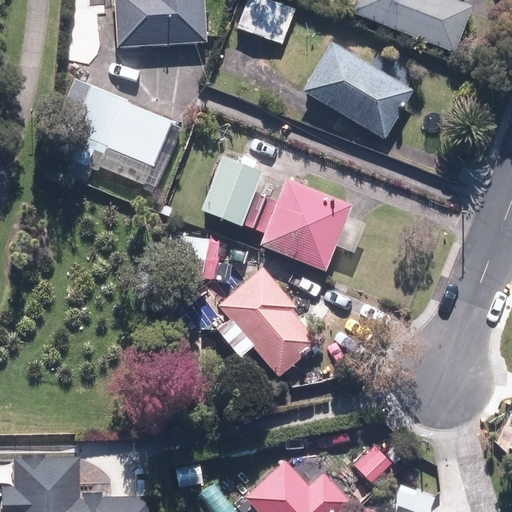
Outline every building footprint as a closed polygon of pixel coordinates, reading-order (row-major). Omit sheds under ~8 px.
[(111,0),(115,49),(205,43),(205,39),(216,39),(214,8),(203,8),(202,0),(111,0)] [(294,10),(264,0),(245,0),(235,29),(281,46),(294,10)] [(355,0),(350,13),(452,54),(470,10),(446,0),(355,0)] [(412,92),(329,44),(300,93),(383,141),(412,92)] [(93,177),(138,196),(169,124),(125,106),(127,102),(74,80),(54,126),(68,132),(58,156),(61,158),(58,167),(82,177),(86,168),(95,172),(93,177)] [(260,172),(219,156),(198,213),(239,228),(239,226),(252,192),(260,172)] [(324,272),(349,206),(282,180),(274,201),(261,235),(257,246),(324,272)] [(261,235),(274,201),(252,192),(239,226),(261,235)] [(259,269),(215,306),(276,377),(314,344),(287,313),(293,308),(259,269)] [(77,493),(75,458),(42,459),(42,453),(17,454),(17,460),(8,460),(9,487),(0,487),(0,511),(153,511),(152,496),(100,499),(100,492),(77,493)] [(335,511),(347,501),(321,473),(306,487),(282,461),(241,499),(253,511),(335,511)] [(174,466),(178,489),(201,485),(196,462),(174,466)]
